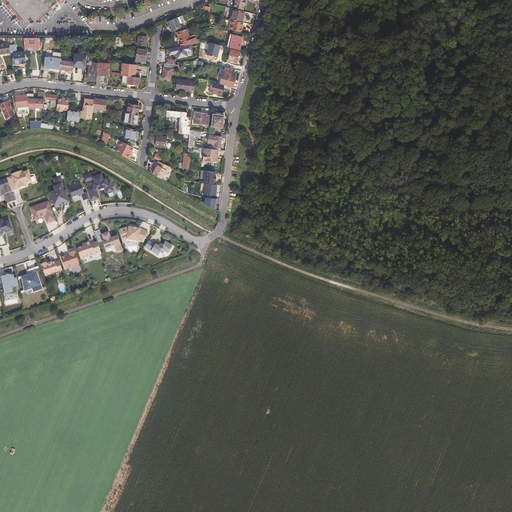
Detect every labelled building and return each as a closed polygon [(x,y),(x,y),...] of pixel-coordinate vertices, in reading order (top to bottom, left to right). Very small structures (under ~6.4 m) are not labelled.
[(55,2),(53,0),(9,0),(25,19),(30,15),(34,19),(55,2)] [(236,0),(235,6),(237,7),(236,8),(246,11),(248,0),(236,0)] [(242,23),(245,12),(234,9),(231,20),(232,21),(230,30),(241,33),(243,23),(242,23)] [(209,15),(203,13),(202,20),(212,22),(213,17),(209,16),(209,15)] [(178,17),(168,21),(173,31),(183,27),(181,23),(178,17)] [(184,45),(189,44),(190,44),(196,42),(195,37),(189,38),(187,29),(176,32),(177,36),(179,36),(180,41),(179,42),(179,46),(184,45)] [(147,30),(136,34),(134,44),(138,44),(138,46),(146,47),(147,38),(146,38),(147,30)] [(242,37),(231,34),(230,40),(228,48),(239,51),(242,37)] [(39,37),(23,37),(24,49),(28,49),(28,50),(40,50),(39,37)] [(122,38),(114,38),(113,47),(115,47),(121,48),(122,38)] [(5,43),(0,43),(0,52),(10,52),(9,45),(6,45),(6,43),(5,43)] [(192,50),(190,44),(189,44),(184,45),(179,46),(167,48),(168,55),(175,54),(176,58),(188,56),(187,51),(192,50)] [(146,51),(137,50),(137,51),(134,50),(133,54),(136,55),(135,60),(140,61),(141,60),(145,60),(146,51)] [(238,52),(231,50),(228,61),(229,62),(228,65),(229,65),(235,67),(236,63),(237,58),(238,59),(239,56),(237,56),(238,52)] [(26,63),(24,51),(12,52),(13,64),(26,63)] [(85,67),(86,56),(78,55),(76,67),(79,68),(79,67),(85,67)] [(61,59),(46,57),(44,69),(49,70),(49,69),(60,71),(61,59)] [(74,62),(62,60),(61,69),(64,69),(67,70),(67,72),(72,73),(74,62)] [(136,65),(123,64),(122,76),(124,77),(139,78),(141,78),(141,74),(134,73),(136,65)] [(88,75),(84,75),(84,82),(87,82),(88,80),(96,82),(96,86),(100,86),(101,80),(97,79),(97,78),(101,79),(101,77),(108,78),(109,70),(98,69),(98,65),(93,65),(93,68),(89,68),(88,75)] [(235,70),(229,68),(223,67),(219,84),(211,82),(208,92),(215,94),(216,94),(221,95),(224,85),(233,88),(236,77),(234,76),(235,70)] [(172,68),(164,68),(162,79),(170,80),(172,68)] [(138,86),(139,78),(124,77),(123,84),(128,85),(135,86),(138,86)] [(177,80),(176,90),(187,91),(188,90),(194,91),(195,83),(192,83),(192,82),(177,80)] [(36,99),(33,99),(33,94),(27,94),(27,95),(15,97),(17,107),(18,107),(19,115),(30,113),(29,108),(42,108),(43,100),(36,99)] [(55,106),(57,96),(47,94),(46,99),(50,100),(49,105),(55,106)] [(105,111),(105,109),(106,101),(94,100),(94,101),(84,100),(82,112),(76,111),(76,109),(68,108),(69,98),(64,98),(64,99),(62,99),(58,98),(57,109),(63,110),(67,110),(66,122),(78,123),(79,118),(83,118),(84,119),(88,120),(88,119),(92,119),(92,114),(96,114),(96,110),(105,111)] [(8,100),(1,104),(8,120),(14,117),(13,115),(14,114),(8,100)] [(139,107),(128,105),(127,113),(125,113),(124,123),(136,125),(137,115),(138,115),(139,107)] [(178,133),(185,134),(189,135),(188,140),(187,146),(192,147),(193,138),(199,138),(199,133),(189,131),(191,116),(186,115),(187,112),(180,112),(180,113),(176,112),(176,111),(166,110),(166,117),(175,118),(176,117),(179,118),(178,133)] [(194,112),(192,124),(205,125),(205,128),(208,128),(210,114),(194,112)] [(211,134),(222,136),(224,117),(213,115),(211,134)] [(31,123),(32,129),(40,129),(40,126),(40,125),(41,121),(31,121),(31,123)] [(136,142),(137,131),(126,128),(125,141),(136,142)] [(216,163),(216,160),(217,157),(218,150),(220,151),(220,148),(220,144),(221,138),(209,136),(208,144),(214,144),(214,147),(210,147),(210,149),(204,149),(202,162),(203,162),(216,163)] [(162,149),(160,149),(160,151),(166,151),(166,148),(167,138),(156,137),(155,147),(157,147),(162,148),(162,149)] [(127,158),(132,147),(120,141),(115,152),(127,158)] [(153,174),(161,179),(164,175),(165,175),(170,167),(158,161),(156,165),(158,165),(155,170),(153,174)] [(7,179),(11,191),(25,186),(24,185),(26,184),(26,183),(31,181),(28,171),(22,173),(22,171),(11,175),(12,177),(7,179)] [(216,186),(213,185),(214,181),(215,181),(215,177),(214,176),(215,172),(205,171),(203,184),(206,184),(204,195),(215,197),(216,186)] [(82,177),(84,183),(94,179),(95,183),(94,184),(94,185),(86,188),(91,201),(99,198),(96,190),(96,189),(99,188),(99,189),(105,187),(107,192),(113,190),(110,182),(107,183),(106,179),(103,180),(101,175),(93,178),(92,173),(82,177)] [(54,179),(56,185),(63,183),(61,176),(54,179)] [(11,202),(15,201),(11,191),(7,179),(0,181),(0,190),(1,191),(3,190),(8,204),(11,202)] [(55,190),(50,192),(55,206),(63,203),(63,205),(71,203),(64,182),(63,183),(56,185),(54,186),(55,190)] [(83,201),(89,199),(84,183),(70,188),(73,198),(82,195),(83,201)] [(48,223),(55,220),(49,201),(31,207),(35,219),(43,216),(43,215),(45,214),(48,223)] [(0,220),(0,236),(2,236),(2,234),(5,233),(4,232),(7,231),(8,232),(12,231),(12,230),(9,221),(3,223),(2,219),(0,220)] [(143,241),(149,232),(141,228),(129,226),(129,227),(127,227),(122,229),(124,234),(122,235),(124,242),(131,239),(138,241),(138,240),(143,241)] [(117,253),(123,251),(118,236),(111,238),(109,234),(103,236),(104,240),(103,241),(106,250),(111,247),(112,249),(114,250),(116,249),(117,253)] [(77,249),(81,259),(101,252),(97,241),(91,244),(90,242),(86,243),(87,245),(83,246),(77,249)] [(155,245),(149,241),(145,247),(159,256),(161,252),(165,251),(168,253),(173,246),(166,242),(164,245),(163,245),(160,246),(156,244),(155,245)] [(75,252),(70,254),(70,255),(71,256),(68,257),(67,256),(62,258),(66,270),(75,267),(76,268),(79,267),(79,265),(80,265),(75,252)] [(55,261),(51,263),(51,262),(48,263),(47,262),(45,261),(43,262),(42,264),(46,276),(62,270),(59,261),(55,262),(55,261)] [(30,274),(22,277),(25,292),(33,289),(34,294),(43,291),(37,272),(36,269),(29,272),(30,274)] [(12,275),(11,275),(2,276),(5,295),(10,293),(11,295),(18,293),(17,286),(19,286),(17,278),(13,279),(12,275)]
